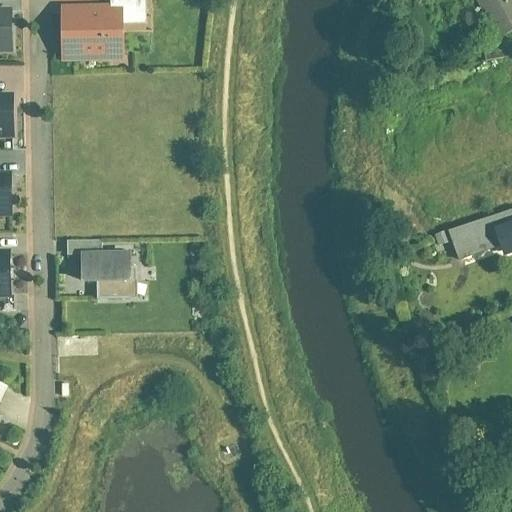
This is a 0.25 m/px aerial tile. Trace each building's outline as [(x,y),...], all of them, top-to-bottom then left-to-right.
[(139,0),(105,0),(106,14),(139,14),(139,0)] [(511,0),(481,0),(498,38),(511,31),(511,0)] [(54,17),(55,66),(121,65),(121,16),(54,17)] [(0,25),(0,57),(12,58),(12,25),(0,25)] [(0,105),(0,135),(9,136),(8,105),(0,105)] [(462,215),(425,229),(438,264),(491,245),(495,257),(511,251),(511,217),(510,218),(504,200),(462,215)] [(66,256),(67,302),(130,301),(129,255),(66,256)]
